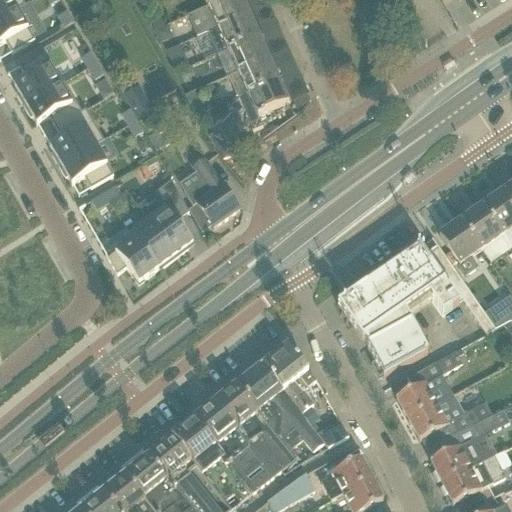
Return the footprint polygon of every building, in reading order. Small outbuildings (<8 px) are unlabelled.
[(0,0),(0,21),(16,12),(17,13),(25,8),(20,0),(0,0)] [(226,0),(203,0),(207,9),(226,0)] [(248,17),(241,0),(226,0),(207,9),(217,31),(248,17)] [(16,12),(0,21),(0,47),(5,45),(11,56),(34,43),(17,13),(16,12)] [(66,14),(57,20),(63,31),(72,25),(66,14)] [(248,17),(217,31),(208,35),(218,57),(258,39),(248,17)] [(160,19),(149,24),(153,33),(164,28),(160,19)] [(278,30),(275,22),(259,29),(263,37),(278,30)] [(278,30),(263,37),(266,45),(282,38),(278,30)] [(218,57),(215,58),(225,80),(227,79),(268,60),(258,39),(218,57)] [(90,56),(81,61),(88,72),(96,67),(90,56)] [(26,81),(14,88),(18,96),(17,97),(23,109),(60,88),(59,87),(42,57),(19,70),(26,81)] [(268,60),(227,79),(237,100),(278,82),(268,60)] [(298,74),(294,66),(279,73),(282,80),(298,74)] [(96,67),(88,72),(94,83),(103,78),(96,67)] [(188,70),(178,74),(183,85),(189,82),(191,76),(188,70)] [(176,93),(165,73),(146,83),(157,104),(176,93)] [(298,74),(282,80),(286,88),(301,81),(298,74)] [(288,105),(278,82),(237,100),(252,134),(262,129),(258,118),(288,105)] [(60,88),(23,109),(30,120),(32,119),(36,127),(49,120),(55,131),(82,115),(81,114),(64,84),(59,87),(60,88)] [(123,97),(138,125),(144,122),(129,94),(123,97)] [(205,113),(193,94),(184,99),(196,119),(205,113)] [(61,141),(49,148),(53,157),(51,158),(58,169),(95,148),(95,149),(104,144),(85,112),(81,114),(82,115),(55,131),(61,141)] [(130,113),(121,118),(128,129),(136,124),(130,113)] [(136,124),(128,129),(134,140),(143,135),(136,124)] [(217,151),(222,162),(233,156),(227,146),(217,151)] [(95,148),(58,169),(65,181),(67,180),(71,188),(83,181),(90,192),(113,179),(95,149),(95,148)] [(192,171),(196,175),(179,187),(192,210),(196,207),(213,231),(239,213),(204,163),(192,171)] [(511,186),(503,193),(511,205),(511,186)] [(114,191),(102,198),(107,206),(119,200),(114,191)] [(511,231),(511,205),(503,193),(482,207),(503,238),(511,231)] [(102,198),(91,204),(96,213),(107,206),(102,198)] [(164,207),(146,221),(175,261),(188,252),(186,250),(192,246),(164,207)] [(482,207),(461,222),(482,253),(503,238),(482,207)] [(146,221),(127,234),(133,242),(134,241),(157,272),(162,268),(163,270),(175,261),(146,221)] [(461,222),(439,237),(460,268),(482,253),(461,222)] [(133,242),(107,261),(117,278),(126,271),(138,287),(158,273),(157,272),(134,241),(133,242)] [(437,249),(424,257),(444,286),(448,283),(463,304),(484,334),(486,338),(495,333),(492,328),(483,315),(437,249)] [(424,257),(420,251),(337,308),(361,344),(444,286),(424,257)] [(459,307),(448,291),(431,303),(442,318),(459,307)] [(511,301),(509,298),(483,315),(492,328),(495,333),(503,328),(509,325),(511,327),(511,301)] [(503,328),(511,338),(511,327),(509,325),(503,328)] [(366,350),(375,365),(383,380),(427,356),(410,326),(366,350)] [(286,347),(261,367),(301,417),(313,408),(302,394),(315,384),(286,347)] [(424,372),(430,383),(395,402),(407,423),(452,398),(442,380),(462,369),(455,355),(424,372)] [(261,367),(235,388),(288,455),(288,454),(296,448),(302,443),(312,455),(324,447),(317,438),(306,424),(301,417),(261,367)] [(235,388),(214,404),(274,480),(281,474),(296,463),(288,454),(288,455),(235,388)] [(452,398),(407,423),(419,444),(454,425),(460,436),(465,433),(472,429),(492,419),(485,406),(463,418),(462,416),(452,398)] [(214,404),(192,422),(245,488),(252,497),(274,480),(214,404)] [(465,433),(470,444),(471,445),(508,426),(503,415),(492,420),(492,419),(472,429),(465,433)] [(192,422),(171,438),(196,470),(195,471),(223,506),(233,498),(245,488),(192,422)] [(339,425),(317,438),(324,447),(328,452),(348,440),(339,425)] [(171,438),(148,457),(190,511),(218,511),(189,475),(195,471),(196,470),(171,438)] [(471,445),(470,444),(430,465),(441,486),(482,465),(471,445)] [(190,511),(148,457),(124,476),(151,511),(190,511)] [(494,459),(482,465),(441,486),(452,508),(505,480),(494,459)] [(342,470),(325,479),(326,481),(321,484),(331,504),(342,497),(371,482),(360,461),(342,470)] [(151,511),(124,476),(101,494),(115,511),(151,511)] [(305,477),(266,505),(270,511),(283,511),(314,496),(305,477)] [(371,482),(342,497),(350,511),(366,511),(382,503),(371,482)] [(115,511),(101,494),(79,511),(78,511),(115,511)]
